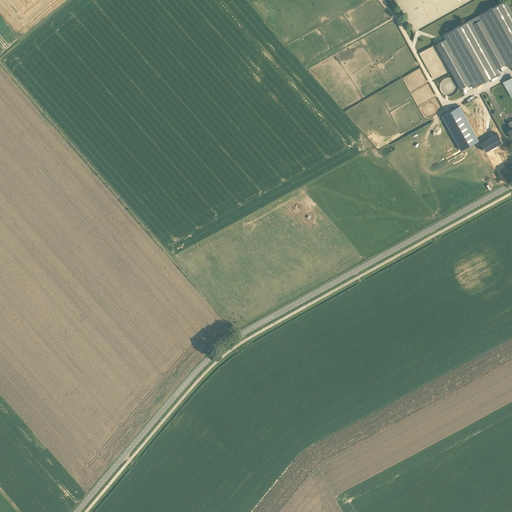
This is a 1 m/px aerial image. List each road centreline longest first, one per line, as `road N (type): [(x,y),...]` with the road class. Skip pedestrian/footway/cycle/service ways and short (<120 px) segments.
road 1 (tertiary): [(77,511),(222,347),(511,184)]
road 2 (track): [(305,66),(396,17),(380,0)]
